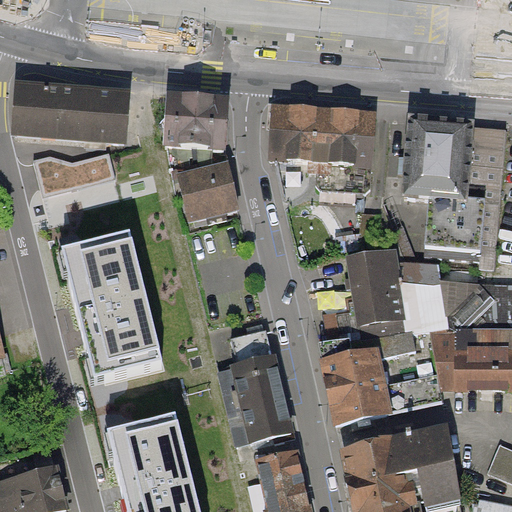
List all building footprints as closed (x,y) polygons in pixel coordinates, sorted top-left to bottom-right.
[(129,104),(27,94),(23,139),(125,149),(129,104)] [(226,114),(162,108),(158,153),(221,160),(226,114)] [(371,192),(377,115),(275,110),(270,161),(322,165),(321,189),(371,192)] [(498,274),(505,138),(403,132),(399,206),(422,208),(420,258),(479,262),(479,273),(498,274)] [(238,216),(227,172),(172,186),(183,230),(238,216)] [(130,242),(75,257),(82,284),(69,287),(88,359),(97,357),(105,385),(163,369),(130,242)] [(511,289),(400,290),(392,258),(344,268),(358,335),(400,327),(400,337),(440,337),(441,395),(511,394),(511,289)] [(292,440),(267,334),(235,343),(240,368),(226,371),(242,451),(292,440)] [(393,414),(381,352),(322,363),(335,425),(393,414)] [(199,511),(175,423),(121,437),(128,464),(115,468),(126,511),(199,511)] [(467,511),(469,511),(452,439),(343,454),(353,511),(467,511)] [(493,475),(511,483),(511,454),(503,450),(493,475)] [(308,511),(296,453),(256,461),(266,511),(308,511)] [(64,511),(55,474),(0,487),(0,511),(64,511)]
